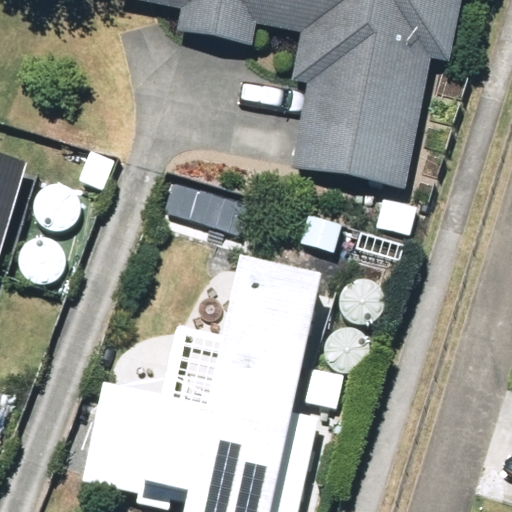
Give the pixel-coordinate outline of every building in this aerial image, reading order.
[(123,0),(121,8),(187,21),(183,43),(258,58),(263,36),(302,44),(292,90),(314,95),(296,177),(407,200),(434,72),(450,76),(465,0),(123,0)] [(0,258),(29,161),(0,152),(0,258)] [(107,194),(116,164),(92,156),(83,186),(107,194)] [(74,195),(63,192),(49,196),(43,205),(39,218),(44,234),(59,240),(76,234),(86,219),(81,203),(74,195)] [(421,216),(385,206),(379,229),(413,242),(421,216)] [(348,238),(313,224),(303,250),(338,264),(348,238)] [(50,244),(40,246),(27,254),(23,266),(27,285),(42,292),(63,287),(72,270),(68,258),(61,248),(50,244)] [(371,287),(364,286),(358,287),(347,293),(342,305),(346,324),(364,332),(382,331),(390,313),(386,296),(371,287)] [(338,301),(250,289),(221,424),(172,420),(171,411),(111,400),(90,495),(142,508),(142,511),(305,511),(324,432),(310,428),(338,301)] [(356,334),(347,334),(333,344),(328,359),(332,375),(350,383),(361,380),(373,370),(375,352),(365,336),(356,334)]
